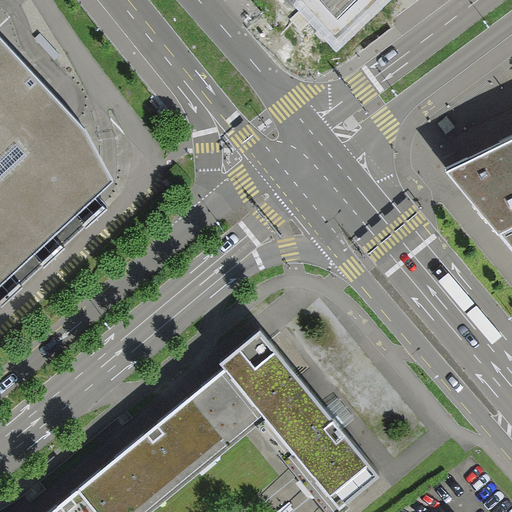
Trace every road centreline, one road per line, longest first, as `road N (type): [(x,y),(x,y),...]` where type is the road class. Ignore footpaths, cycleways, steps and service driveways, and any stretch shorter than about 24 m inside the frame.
road 1 (primary): [(511,378),(335,162)]
road 2 (tertiary): [(0,441),(204,269)]
road 3 (tertiary): [(204,221),(0,390)]
road 4 (tertiary): [(335,162),(511,26)]
road 5 (tertiary): [(479,0),(310,132)]
road 6 (primary): [(373,288),(483,416),(511,436)]
road 7 (primary): [(373,288),(288,249),(204,269)]
road 8 (primary): [(310,132),(197,0)]
road 9 (primary): [(196,73),(208,147),(204,221)]
road 10 (primary): [(295,193),(373,288)]
